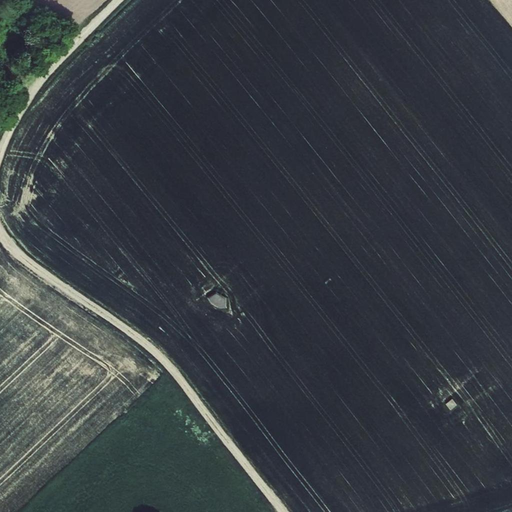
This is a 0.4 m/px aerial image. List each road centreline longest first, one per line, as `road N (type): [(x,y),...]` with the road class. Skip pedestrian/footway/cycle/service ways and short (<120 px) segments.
road 1 (track): [(0,228),(25,260),(167,367),(282,511)]
road 2 (track): [(118,0),(45,73),(0,154)]
